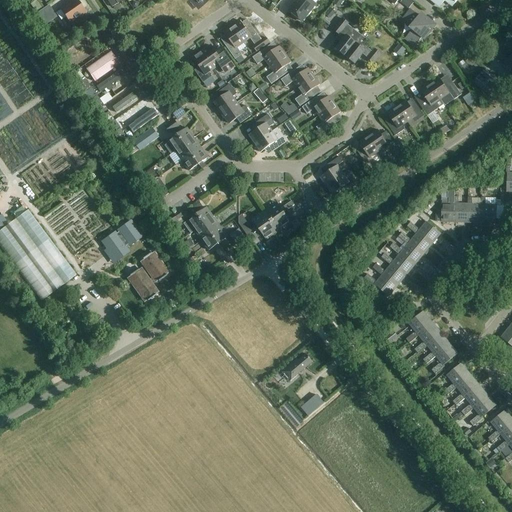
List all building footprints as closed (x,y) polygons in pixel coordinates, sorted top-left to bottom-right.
[(57,13),(60,17),(62,20),(67,16),(70,22),(85,12),(77,0),(73,0),(61,8),(62,9),(57,13)] [(278,0),(275,8),(281,10),(284,2),(279,0),(278,0)] [(302,21),(316,4),(311,0),(298,0),(290,11),(302,21)] [(402,0),(400,3),(409,10),(410,9),(415,2),(412,0),(402,0)] [(56,17),(48,6),(37,14),(45,25),(56,17)] [(330,19),(336,12),(331,8),(325,15),(330,19)] [(402,19),(413,27),(413,29),(405,40),(414,47),(416,46),(422,37),(424,39),(435,25),(422,15),(420,17),(411,10),(410,9),(409,10),(402,19)] [(336,49),(346,57),(362,36),(348,25),(349,24),(342,19),(333,30),(339,35),(341,34),(346,38),(336,49)] [(232,27),(244,43),(250,39),(255,46),(253,47),(257,52),(270,43),(266,38),(262,41),(252,27),(247,30),(240,21),(232,27)] [(237,48),(244,43),(232,27),(224,33),(230,42),(225,45),(235,60),(242,55),(237,48)] [(362,36),(346,57),(355,64),(363,54),(368,59),(373,64),(381,54),(375,50),(373,53),(363,45),(367,40),(362,36)] [(399,45),(394,51),(400,56),(405,50),(399,45)] [(202,52),(214,69),(219,65),(224,71),(233,65),(224,52),(219,56),(211,46),(202,52)] [(264,60),(269,67),(286,55),(280,47),(271,53),(267,48),(253,58),(257,65),(264,60)] [(209,72),(214,69),(202,52),(193,59),(199,67),(195,70),(204,83),(212,77),(209,72)] [(111,54),(88,70),(94,79),(94,80),(97,79),(118,64),(111,54)] [(511,54),(508,60),(503,66),(511,72),(511,54)] [(282,69),(291,63),(286,55),(269,67),(274,73),(267,78),(271,85),(286,75),(282,69)] [(250,78),(255,74),(252,69),(246,73),(250,78)] [(293,82),(298,89),(314,77),(309,69),(299,75),(296,70),(281,80),(286,87),(293,82)] [(481,74),(493,84),(498,79),(486,69),(481,74)] [(97,85),(100,90),(107,86),(109,89),(114,86),(111,82),(121,76),(117,71),(97,85)] [(75,83),(81,80),(77,72),(71,74),(75,83)] [(473,83),(486,93),(491,87),(479,76),(473,83)] [(295,100),(296,101),(300,107),(315,97),(311,92),(320,85),(314,77),(298,89),(302,95),(295,100)] [(430,85),(444,105),(445,106),(461,95),(450,79),(443,83),(439,78),(430,85)] [(86,92),(91,88),(85,80),(80,83),(86,92)] [(321,85),(326,94),(333,90),(327,81),(321,85)] [(263,91),(268,87),(265,82),(259,86),(263,91)] [(462,90),(467,87),(463,82),(458,85),(462,90)] [(215,103),(222,114),(237,103),(233,97),(237,94),(230,85),(218,93),(222,98),(215,103)] [(427,116),(439,109),(444,105),(430,85),(421,91),(424,96),(418,101),(417,100),(427,116)] [(98,108),(103,105),(91,88),(86,92),(98,108)] [(111,105),(116,111),(138,96),(133,90),(111,105)] [(465,95),(459,100),(464,105),(470,100),(465,95)] [(314,110),(319,116),(335,105),(330,96),(320,103),(317,98),(302,108),(307,115),(314,110)] [(397,107),(407,123),(412,119),(415,123),(424,116),(415,102),(410,106),(406,101),(397,107)] [(237,103),(222,114),(230,124),(237,119),(240,124),(252,115),(246,106),(241,109),(237,103)] [(284,112),(289,116),(298,110),(297,109),(294,106),(293,104),(289,108),(284,112)] [(99,115),(107,110),(104,105),(96,110),(99,115)] [(316,128),(318,131),(315,133),(318,138),(322,136),(321,135),(336,125),(332,119),(341,113),(335,105),(319,116),(323,123),(316,128)] [(391,119),(386,122),(395,136),(404,130),(402,126),(407,123),(397,107),(387,114),(391,119)] [(126,126),(130,132),(154,115),(150,109),(126,126)] [(293,121),(301,115),(298,110),(290,116),(293,121)] [(109,124),(114,121),(108,112),(103,115),(109,124)] [(249,135),(255,144),(272,132),(269,127),(275,124),(268,115),(257,122),(260,127),(249,135)] [(170,124),(174,129),(179,126),(174,120),(170,124)] [(290,121),(285,125),(288,129),(293,126),(290,121)] [(169,133),(174,129),(170,124),(165,127),(169,133)] [(153,128),(140,138),(146,146),(159,137),(153,128)] [(178,134),(185,145),(194,138),(187,128),(178,134)] [(278,128),(255,144),(261,152),(272,145),(276,150),(287,142),(278,128)] [(441,137),(448,132),(444,128),(438,132),(441,137)] [(121,141),(126,137),(120,129),(115,132),(121,141)] [(368,137),(379,152),(388,145),(393,142),(386,132),(381,135),(378,130),(368,137)] [(171,155),(175,152),(185,145),(178,134),(168,141),(169,143),(165,146),(171,155)] [(424,135),(420,138),(423,143),(428,140),(424,135)] [(369,158),(379,152),(368,137),(359,143),(362,148),(357,151),(360,156),(365,152),(369,158)] [(138,151),(146,146),(140,138),(132,143),(138,151)] [(194,138),(185,145),(175,152),(182,162),(192,155),(202,148),(194,138)] [(192,155),(199,165),(209,158),(202,148),(192,155)] [(409,158),(413,155),(410,149),(405,153),(409,158)] [(190,172),(199,165),(192,155),(182,162),(190,172)] [(320,178),(326,186),(344,174),(338,166),(343,162),(339,157),(328,165),(332,170),(320,178)] [(149,181),(158,175),(153,169),(145,174),(149,181)] [(344,174),(326,186),(332,195),(343,187),(347,192),(358,184),(352,175),(347,179),(344,174)] [(153,184),(157,190),(164,185),(160,179),(153,184)] [(442,222),(456,223),(457,204),(454,204),(454,197),(455,192),(448,191),(447,198),(449,198),(449,204),(442,203),(442,222)] [(457,204),(456,223),(469,224),(470,205),(468,205),(458,204),(458,197),(454,197),(454,204),(457,204)] [(470,205),(469,224),(483,224),(484,205),(481,205),(481,198),(472,198),(468,198),(468,205),(470,205)] [(484,205),(483,224),(496,225),(497,206),(485,205),(485,198),(481,198),(481,205),(484,205)] [(430,200),(421,209),(422,210),(426,213),(426,214),(429,211),(435,205),(431,201),(430,200)] [(195,211),(202,206),(199,201),(192,206),(195,211)] [(265,210),(272,220),(290,207),(291,208),(292,207),(295,205),(292,201),(288,204),(288,203),(282,208),(277,201),(265,210)] [(290,207),(272,220),(280,231),(289,225),(293,231),(301,225),(296,219),(292,222),(288,216),(294,212),(295,211),(292,207),(291,208),(290,207)] [(205,224),(214,218),(207,208),(198,215),(205,224)] [(76,275),(28,210),(0,230),(0,246),(41,301),(76,275)] [(246,233),(249,237),(255,233),(260,229),(272,220),(265,210),(253,219),(257,225),(252,229),(251,230),(251,229),(246,233)] [(191,234),(196,231),(205,224),(198,215),(184,224),(191,234)] [(169,222),(175,230),(181,226),(175,217),(169,222)] [(212,234),(221,227),(214,218),(205,224),(196,231),(203,241),(212,234)] [(260,242),(257,238),(258,237),(263,234),(268,240),(280,231),(272,220),(260,229),(255,233),(249,237),(255,246),(260,242)] [(407,227),(416,235),(418,233),(432,246),(441,235),(426,223),(419,232),(417,230),(418,229),(410,223),(407,227)] [(212,234),(219,244),(228,237),(221,227),(212,234)] [(239,229),(230,236),(236,244),(245,237),(239,229)] [(124,232),(103,246),(113,257),(132,244),(124,232)] [(399,237),(408,245),(409,244),(424,256),(432,246),(418,233),(416,235),(410,242),(409,241),(410,240),(402,233),(399,237)] [(209,250),(219,244),(212,234),(203,241),(209,250)] [(193,245),(190,240),(183,244),(187,249),(193,245)] [(390,247),(399,255),(400,254),(415,266),(424,256),(409,244),(408,245),(401,252),(400,251),(401,250),(394,243),(390,247)] [(212,256),(218,265),(223,262),(216,252),(212,256)] [(127,280),(144,303),(158,293),(152,283),(154,282),(154,283),(168,273),(154,253),(140,263),(152,278),(149,280),(142,269),(127,280)] [(381,258),(391,266),(392,264),(406,277),(415,266),(400,254),(399,255),(393,262),(392,261),(392,260),(385,254),(381,258)] [(205,264),(198,270),(201,274),(209,269),(205,264)] [(373,268),(382,276),(383,275),(398,287),(406,277),(392,264),(391,266),(385,273),(383,271),(384,271),(376,264),(373,268)] [(389,297),(398,287),(383,275),(382,276),(376,283),(374,282),(375,281),(368,275),(365,278),(374,286),(375,285),(389,297)] [(416,333),(414,334),(414,333),(406,340),(409,343),(418,336),(417,335),(432,323),(423,312),(409,325),(416,333)] [(417,335),(418,336),(424,343),(424,344),(423,344),(422,343),(415,350),(418,353),(426,346),(426,345),(440,333),(432,323),(417,335)] [(511,346),(511,328),(510,327),(501,337),(511,346)] [(390,343),(397,337),(393,332),(386,338),(390,343)] [(432,353),(431,354),(423,360),(426,364),(435,356),(434,355),(449,343),(440,333),(426,345),(426,346),(432,353)] [(441,364),(440,365),(439,364),(432,371),(435,374),(444,367),(443,366),(458,353),(449,343),(434,355),(435,356),(441,364)] [(313,362),(306,354),(298,361),(297,359),(282,372),(290,381),(313,362)] [(447,376),(453,383),(454,384),(452,386),(452,385),(444,391),(448,396),(457,388),(456,386),(469,374),(461,364),(447,376)] [(463,395),(461,396),(460,395),(453,402),(456,406),(466,398),(464,396),(478,385),(469,374),(456,386),(457,388),(463,395)] [(464,396),(466,398),(471,404),(472,405),(470,406),(469,406),(461,412),(465,416),(474,408),(473,407),(487,395),(478,385),(464,396)] [(324,403),(317,395),(302,408),(308,416),(324,403)] [(473,407),(474,408),(479,415),(480,415),(478,417),(478,416),(470,423),(473,427),(483,419),(482,417),(495,406),(487,395),(473,407)] [(498,431),(496,433),(496,432),(488,439),(492,443),(501,435),(500,434),(511,423),(511,419),(505,412),(491,423),(498,431)] [(507,442),(505,443),(504,442),(497,449),(499,452),(500,453),(509,445),(509,444),(511,441),(511,423),(500,434),(501,435),(507,442)] [(466,436),(471,432),(467,428),(463,432),(466,436)] [(492,459),(485,464),(490,469),(496,464),(492,459)]
